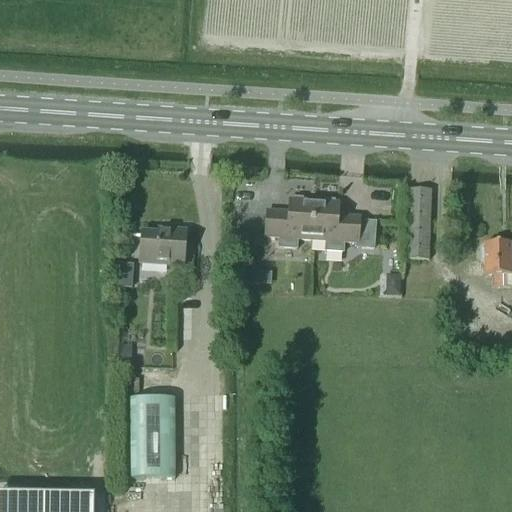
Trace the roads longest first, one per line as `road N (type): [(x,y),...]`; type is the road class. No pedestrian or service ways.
road 1 (primary): [(0,108),(511,143)]
road 2 (track): [(403,136),(417,0)]
